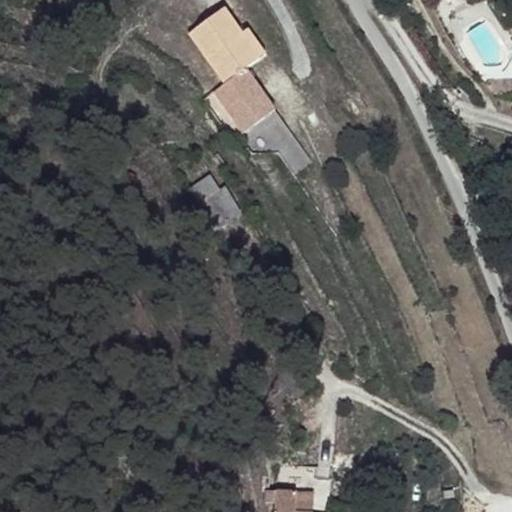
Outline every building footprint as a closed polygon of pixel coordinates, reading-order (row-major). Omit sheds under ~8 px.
[(189,43),(223,96),(245,82),(257,74),(239,47),(222,20),(189,43)] [(239,47),(257,74),(264,67),(248,40),(239,47)] [(223,96),(212,104),(241,145),(273,123),(245,82),(223,96)] [(186,176),(194,192),(218,177),(209,162),(186,176)] [(194,192),(209,216),(237,200),(222,175),(218,177),(194,192)] [(271,492),(262,492),(261,503),(270,504),(271,492)] [(270,504),(269,511),(286,511),(287,494),(271,492),(270,504)] [(286,511),(306,511),(307,495),(287,494),(286,511)]
